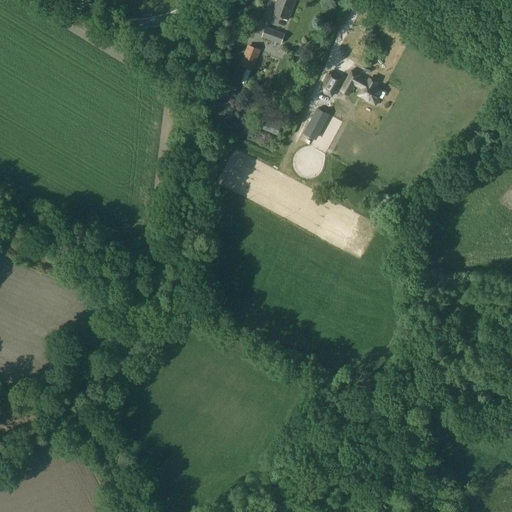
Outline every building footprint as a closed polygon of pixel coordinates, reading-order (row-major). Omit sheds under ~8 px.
[(295,0),(276,0),(272,14),(288,20),(295,0)] [(262,37),(281,44),(284,33),(265,26),(262,37)] [(261,49),(247,44),(240,65),(253,70),(261,49)] [(332,72),(342,77),(351,61),(330,50),(323,62),(335,68),(332,72)] [(351,69),(344,82),(354,87),(355,85),(361,88),(360,91),(368,96),(366,100),(375,105),(379,98),(378,97),(382,90),(377,88),(378,85),(376,84),(377,82),(370,78),(369,80),(367,79),(366,80),(359,77),(361,74),(351,69)] [(321,90),(332,96),(342,78),(331,72),(321,90)] [(341,120),(348,104),(338,99),(330,115),(341,120)] [(314,138),(328,114),(317,108),(304,133),(314,138)] [(277,135),(281,126),(266,120),(262,129),(277,135)]
